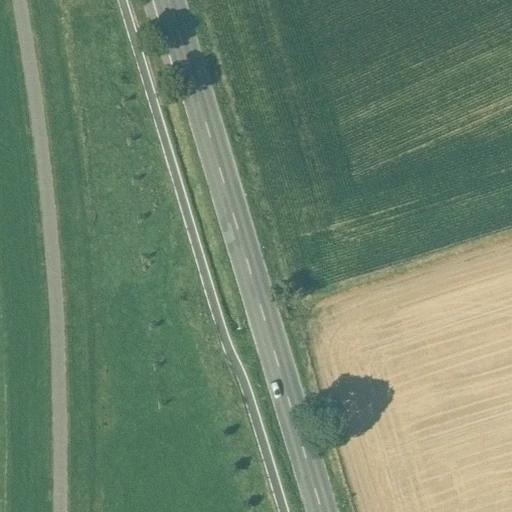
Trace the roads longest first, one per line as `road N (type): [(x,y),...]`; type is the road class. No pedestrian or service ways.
road 1 (secondary): [(322,511),(170,0)]
road 2 (track): [(58,511),(43,176),(21,0)]
